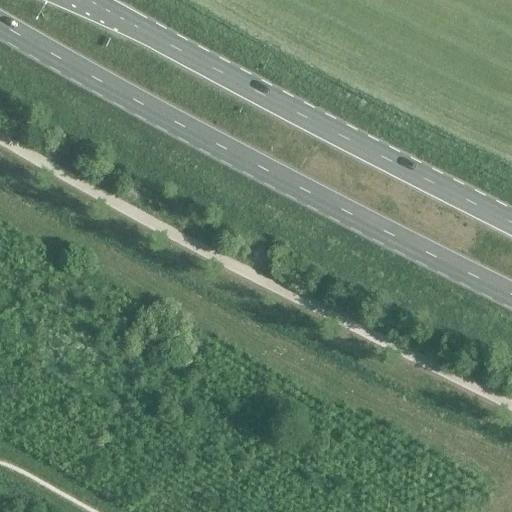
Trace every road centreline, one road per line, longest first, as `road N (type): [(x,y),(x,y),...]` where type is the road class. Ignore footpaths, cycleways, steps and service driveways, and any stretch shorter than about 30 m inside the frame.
road 1 (trunk): [(0,28),(228,158),(511,294)]
road 2 (trunk): [(511,224),(91,0)]
